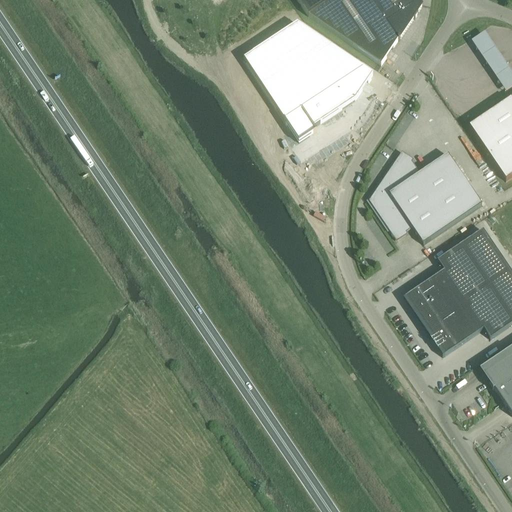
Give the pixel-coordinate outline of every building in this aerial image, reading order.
[(261,0),(247,0),(237,7),(257,37),(277,23),(261,0)] [(295,0),(308,17),(381,67),(398,42),(400,41),(399,40),(413,20),(414,20),(418,15),(417,14),(422,7),(416,0),(295,0)] [(356,101),(373,76),(297,25),(244,61),(300,145),(317,133),(315,129),(356,101)] [(506,94),(511,89),(511,75),(484,34),(471,43),(506,94)] [(511,99),(469,128),(506,183),(511,178),(511,99)] [(457,137),(464,133),(459,125),(452,129),(457,137)] [(463,142),(466,151),(474,149),(472,140),(463,142)] [(412,163),(400,156),(369,203),(395,242),(412,230),(423,246),(482,207),(447,156),(420,175),(412,163)] [(444,273),(405,299),(427,332),(444,358),(483,331),(490,341),(511,326),(511,275),(483,232),(437,263),(444,273)] [(511,350),(511,352),(511,353),(511,357),(484,376),(511,417),(511,350)]
